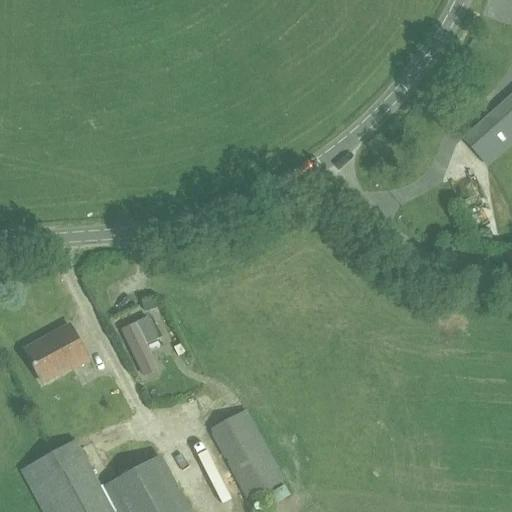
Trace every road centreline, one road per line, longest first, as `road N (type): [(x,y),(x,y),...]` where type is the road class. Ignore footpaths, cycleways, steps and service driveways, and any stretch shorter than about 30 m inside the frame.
road 1 (tertiary): [(0,247),(194,222),(328,160)]
road 2 (unclassified): [(511,281),(439,272),(401,251),(328,160)]
road 3 (tertiary): [(328,160),(410,86),(460,0)]
